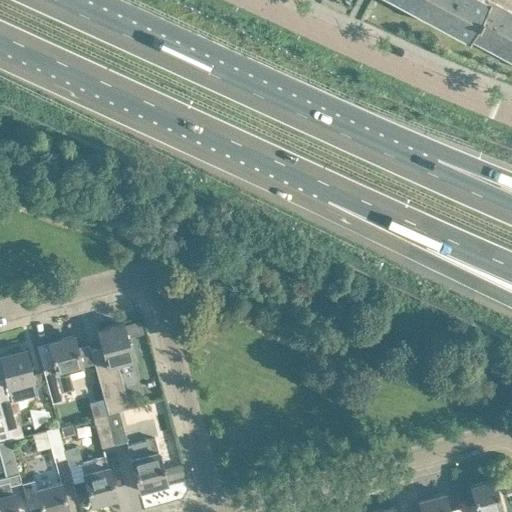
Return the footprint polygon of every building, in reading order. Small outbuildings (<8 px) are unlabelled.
[(400,0),(511,60),(511,10),(492,0),(400,0)] [(118,392),(117,364),(132,360),(122,321),(96,328),(101,346),(90,349),(107,413),(118,409),(129,406),(125,391),(118,392)] [(137,321),(123,325),(126,336),(140,332),(137,321)] [(73,335),(47,342),(54,366),(43,369),(52,404),(65,400),(63,392),(74,389),(69,370),(82,367),(77,347),(73,335)] [(88,344),(77,347),(82,367),(94,363),(88,344)] [(0,362),(4,379),(0,380),(0,405),(3,417),(19,412),(16,401),(26,398),(22,384),(33,381),(24,349),(0,355),(0,362)] [(126,439),(118,409),(107,413),(105,413),(114,443),(126,439)] [(114,443),(105,413),(92,417),(101,447),(114,443)] [(67,457),(58,426),(46,430),(54,460),(67,457)] [(154,438),(127,446),(139,490),(166,483),(165,479),(162,469),(164,468),(163,463),(161,464),(154,438)] [(0,511),(16,511),(9,483),(20,480),(9,440),(0,442),(0,453),(6,476),(0,477),(0,511)] [(117,497),(105,456),(80,463),(81,464),(70,467),(74,484),(85,481),(91,504),(117,497)] [(164,468),(162,469),(165,479),(183,475),(180,464),(164,468)] [(473,502),(459,506),(461,511),(491,511),(502,509),(494,478),(468,486),(473,502)] [(60,511),(68,510),(60,481),(35,488),(33,480),(21,483),(28,508),(40,505),(41,511),(60,511)] [(449,511),(444,492),(418,499),(421,511),(449,511)]
